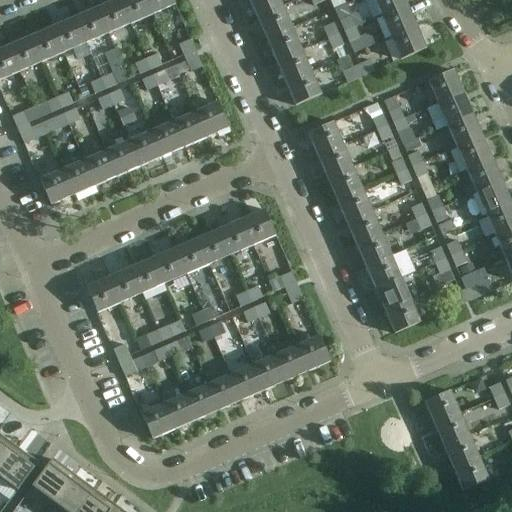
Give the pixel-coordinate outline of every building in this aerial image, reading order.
[(115,0),(96,9),(107,35),(130,25),(118,0),(115,0)] [(118,0),(130,25),(152,16),(144,0),(118,0)] [(144,0),(152,16),(175,6),(172,0),(144,0)] [(248,0),(256,18),(282,7),(279,0),(248,0)] [(322,0),(309,0),(313,7),(310,8),(315,19),(330,13),(325,2),(324,2),(322,0)] [(372,0),(380,17),(406,5),(404,0),(372,0)] [(390,39),(416,27),(406,5),(380,17),(390,39)] [(266,40),(292,29),(282,7),(256,18),(266,40)] [(74,18),(85,44),(107,35),(96,9),(74,18)] [(343,33),(355,28),(350,17),(338,22),(343,33)] [(52,28),(63,54),(85,44),(74,18),(52,28)] [(327,40),(338,35),(333,24),(322,29),(327,40)] [(416,27),(390,39),(399,61),(426,50),(416,27)] [(30,37),(41,64),(63,54),(52,28),(30,37)] [(355,28),(343,33),(348,44),(360,39),(355,28)] [(276,62),(301,51),(292,29),(266,40),(276,62)] [(332,51),(343,46),(338,35),(327,40),(332,51)] [(8,47),(19,73),(41,64),(30,37),(8,47)] [(183,57),(195,52),(190,40),(178,46),(183,57)] [(0,81),(19,73),(8,47),(0,50),(0,81)] [(285,84),(311,73),(301,51),(276,62),(285,84)] [(145,60),(149,71),(161,66),(156,55),(145,60)] [(194,72),(202,68),(197,57),(185,62),(190,74),(194,72)] [(358,80),(352,68),(354,67),(349,57),(336,62),(341,73),(346,85),(358,80)] [(149,71),(145,60),(134,65),(139,76),(149,71)] [(374,73),(369,61),(358,66),(363,78),(374,73)] [(453,71),(427,82),(427,83),(436,105),(463,93),(453,71)] [(152,76),(157,88),(168,83),(164,72),(152,76)] [(311,73),(285,84),(295,106),(321,96),(311,73)] [(100,79),(105,91),(117,86),(112,74),(100,79)] [(157,88),(152,76),(141,81),(146,93),(157,88)] [(89,84),(94,95),(105,91),(100,79),(89,84)] [(108,96),(113,107),(124,102),(119,91),(108,96)] [(56,98),(61,110),(72,105),(67,93),(56,98)] [(436,105),(425,110),(435,132),(446,127),(473,116),(463,94),(463,93),(436,105)] [(97,101),(101,112),(113,107),(108,96),(97,101)] [(394,97),(383,102),(387,113),(392,125),(404,120),(404,119),(394,97)] [(45,103),(50,114),(61,110),(56,98),(45,103)] [(194,113),(205,139),(228,129),(217,103),(194,113)] [(129,108),(116,114),(122,127),(135,122),(129,108)] [(64,115),(69,126),(79,122),(75,110),(64,115)] [(16,129),(29,124),(24,112),(11,118),(16,129)] [(205,139),(194,113),(172,122),(183,149),(205,139)] [(52,120),(57,131),(69,126),(64,115),(52,120)] [(376,131),(387,127),(382,115),(371,120),(376,131)] [(408,131),(406,125),(416,121),(414,115),(404,119),(404,120),(392,125),(397,135),(408,131)] [(456,149),(482,138),(473,116),(446,127),(456,149)] [(183,149),(172,122),(150,132),(161,158),(183,149)] [(316,157),(343,146),(333,123),(307,135),(316,157)] [(381,143),(392,138),(387,127),(376,131),(381,143)] [(23,146),(36,140),(31,129),(18,134),(23,146)] [(408,131),(397,135),(402,147),(403,147),(415,142),(409,130),(408,131)] [(161,158),(150,132),(128,141),(139,168),(161,158)] [(466,172),(492,160),(482,138),(456,149),(466,172)] [(139,168),(128,141),(106,151),(117,177),(139,168)] [(415,142),(403,147),(406,154),(421,148),(418,141),(415,142)] [(343,146),(316,157),(326,179),(352,168),(343,146)] [(396,148),(387,152),(392,163),(390,164),(395,175),(406,170),(396,148)] [(117,177),(106,151),(83,161),(95,187),(117,177)] [(412,169),(423,164),(418,152),(407,157),(412,169)] [(475,194),(502,182),(492,160),(466,172),(475,194)] [(95,187),(83,161),(61,170),(73,196),(95,187)] [(423,164),(412,169),(416,180),(427,175),(423,164)] [(352,168),(326,179),(336,201),(362,190),(352,168)] [(38,180),(43,191),(50,206),(73,196),(61,170),(38,180)] [(406,170),(395,175),(400,187),(411,182),(406,170)] [(485,216),(511,204),(502,182),(475,194),(485,216)] [(362,190),(336,201),(345,223),(372,212),(362,190)] [(431,213),(442,208),(437,197),(426,202),(431,213)] [(414,220),(425,215),(421,204),(410,209),(414,220)] [(494,238),(511,230),(511,205),(511,204),(485,216),(494,238)] [(442,208),(431,213),(436,225),(447,220),(442,208)] [(241,220),(252,247),(275,237),(264,210),(241,220)] [(372,212),(345,223),(355,245),(381,234),(372,212)] [(419,232),(431,227),(425,215),(414,220),(419,232)] [(219,230),(230,256),(252,247),(241,220),(219,230)] [(448,223),(437,228),(440,235),(454,229),(451,224),(448,223)] [(197,239),(208,266),(230,256),(219,230),(197,239)] [(504,260),(511,256),(511,230),(494,238),(504,260)] [(381,234),(355,245),(364,268),(391,256),(381,234)] [(174,249),(186,275),(208,266),(197,239),(174,249)] [(450,257),(461,252),(457,241),(445,246),(450,257)] [(433,264),(445,259),(440,248),(429,253),(433,264)] [(152,259),(164,285),(186,275),(174,249),(152,259)] [(461,252),(450,257),(455,269),(466,264),(461,252)] [(391,256),(364,268),(374,290),(400,278),(391,256)] [(130,268),(142,295),(164,285),(152,259),(130,268)] [(449,271),(450,271),(445,259),(433,264),(439,276),(449,271)] [(459,270),(463,278),(475,273),(471,264),(459,270)] [(108,278),(119,304),(142,295),(130,268),(108,278)] [(439,276),(432,279),(436,289),(443,286),(454,282),(449,271),(439,276)] [(284,289),(296,284),(291,273),(279,278),(284,289)] [(93,305),(97,314),(119,304),(108,278),(85,288),(93,305)] [(400,278),(374,290),(384,312),(410,301),(400,278)] [(443,286),(453,309),(464,305),(459,292),(460,292),(456,281),(454,282),(443,286)] [(464,290),(470,302),(481,298),(476,285),(464,290)] [(246,292),(251,304),(262,299),(257,287),(246,292)] [(291,306),(303,300),(298,289),(286,294),(291,306)] [(251,304),(246,292),(235,297),(239,308),(251,304)] [(410,301),(384,312),(394,335),(420,324),(410,301)] [(252,309),(257,320),(269,315),(264,304),(252,309)] [(202,312),(207,323),(218,318),(213,307),(202,312)] [(257,320),(252,309),(242,314),(247,325),(257,320)] [(207,323),(202,312),(190,317),(195,328),(207,323)] [(169,326),(157,331),(162,342),(173,338),(184,333),(179,322),(169,326)] [(208,328),(213,340),(225,334),(220,323),(208,328)] [(197,333),(202,344),(213,340),(208,328),(197,333)] [(157,331),(145,336),(150,347),(162,342),(157,331)] [(319,336),(318,337),(295,347),(307,373),(330,363),(319,336)] [(185,338),(176,343),(164,348),(169,359),(190,349),(185,338)] [(117,362),(129,357),(124,345),(112,350),(117,362)] [(273,356),(284,383),(307,373),(295,347),(273,356)] [(164,348),(142,358),(147,369),(158,364),(169,359),(164,348)] [(251,366),(262,392),(284,383),(273,356),(251,366)] [(132,362),(120,367),(122,372),(124,378),(125,378),(136,373),(147,369),(142,358),(132,362)] [(229,376),(240,402),(262,392),(251,366),(229,376)] [(206,385),(218,411),(240,402),(229,376),(206,385)] [(499,384),(488,389),(493,400),(504,395),(499,384)] [(184,395),(196,421),(218,411),(206,385),(184,395)] [(433,426),(459,415),(449,392),(423,404),(433,426)] [(163,404),(174,431),(196,421),(184,395),(163,404)] [(504,395),(493,400),(498,412),(509,407),(504,395)] [(140,414),(144,424),(151,440),(174,431),(163,404),(140,414)] [(459,415),(433,426),(442,448),(469,437),(459,415)] [(0,469),(16,449),(0,437),(0,469)] [(469,437),(442,448),(452,470),(479,459),(469,437)] [(16,449),(0,469),(0,480),(16,493),(37,465),(16,449)] [(479,459),(452,470),(462,493),(488,481),(479,459)] [(48,510),(73,476),(52,461),(26,494),(48,510)] [(50,511),(77,511),(93,491),(73,476),(48,510),(50,511)] [(109,511),(114,506),(93,491),(77,511),(109,511)]
